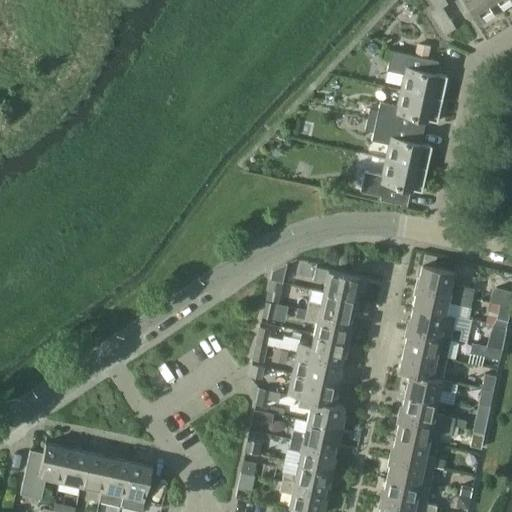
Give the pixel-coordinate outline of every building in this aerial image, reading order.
[(441,5),(442,6),(447,2),(445,0),(437,0),(432,3),(435,8),(441,5)] [(485,0),(464,0),(478,22),(493,12),(485,0)] [(441,5),(435,8),(430,12),(433,18),(444,10),(442,6),(441,5)] [(444,10),(433,18),(437,23),(448,16),(444,10)] [(448,16),(437,23),(440,28),(451,21),(448,16)] [(440,28),(444,34),(455,27),(451,21),(440,28)] [(418,43),(415,55),(426,57),(428,45),(418,43)] [(391,49),(386,69),(402,73),(399,88),(441,98),(446,75),(437,73),(437,72),(431,71),(434,59),(426,57),(415,55),(391,49)] [(377,109),(369,107),(367,118),(418,129),(421,118),(427,119),(436,121),(441,98),(399,88),(395,104),(379,100),(377,109)] [(387,142),(383,158),(426,167),(431,144),(422,142),(416,140),(418,129),(367,118),(364,128),(372,130),(371,139),(387,142)] [(421,190),(426,167),(383,158),(380,174),(364,170),(359,190),(403,199),(405,188),(411,189),(411,188),(421,190)] [(272,269),(270,279),(281,282),(287,261),(272,269)] [(416,280),(415,284),(471,296),(473,286),(452,282),(455,270),(422,263),(418,280),(416,280)] [(325,278),(322,290),(357,297),(359,285),(358,282),(359,275),(315,266),(313,276),(325,278)] [(265,300),(275,302),(278,303),(282,282),(281,282),(270,279),(268,287),(265,300)] [(416,289),(412,306),(455,315),(467,318),(470,305),(469,305),(471,296),(415,284),(415,289),(416,289)] [(510,305),(511,294),(511,290),(502,289),(495,287),(492,289),(490,300),(499,302),(510,305)] [(308,299),(306,308),(350,318),(351,312),(354,310),(357,297),(322,290),(320,301),(308,299)] [(271,317),(275,302),(265,300),(262,315),(271,317)] [(510,305),(499,302),(495,324),(505,326),(510,305)] [(297,306),(295,316),(316,320),(313,332),(347,339),(350,327),(348,324),(350,318),(306,308),(297,306)] [(407,322),(406,327),(450,336),(459,338),(461,329),(453,327),(455,315),(412,306),(409,323),(407,322)] [(489,332),(486,343),(501,346),(505,326),(495,324),(491,323),(489,332)] [(260,326),(256,342),(266,344),(269,328),(260,326)] [(407,331),(403,348),(446,357),(450,336),(406,327),(405,331),(407,331)] [(344,352),(347,339),(313,332),(311,344),(299,341),(297,350),(340,360),(342,354),(344,352)] [(262,360),(266,344),(256,342),(253,358),(262,360)] [(498,357),(501,346),(486,343),(483,354),(498,357)] [(441,379),(442,378),(446,357),(403,348),(400,365),(398,364),(397,369),(407,372),(441,379)] [(297,350),(292,372),(338,382),(341,369),(339,366),(340,360),(297,350)] [(249,375),(260,377),(263,366),(251,364),(249,375)] [(288,394),(300,396),(300,394),(332,401),(333,397),(335,395),(338,382),(292,372),(288,394)] [(452,380),(442,378),(441,379),(407,372),(406,375),(408,376),(404,392),(437,400),(440,387),(450,390),(452,380)] [(485,372),(481,387),(493,389),(496,375),(485,372)] [(259,387),(256,402),(265,404),(266,398),(277,401),(279,392),(259,387)] [(489,403),(493,389),(481,387),(478,401),(489,403)] [(399,409),(398,413),(453,425),(455,416),(435,412),(437,400),(404,392),(401,409),(399,409)] [(298,405),(309,407),(307,419),(341,426),(343,414),(342,411),(341,411),(343,404),(332,401),(300,394),(300,396),(298,405)] [(271,422),(273,413),(253,408),(251,417),(271,422)] [(399,418),(395,435),(428,442),(439,444),(441,432),(451,434),(453,425),(398,413),(397,417),(399,418)] [(292,428),(290,438),(334,447),(335,441),(338,439),(341,426),(307,419),(304,431),(292,428)] [(472,431),(469,445),(480,447),(483,433),(472,431)] [(426,454),(428,442),(395,435),(391,451),(390,451),(389,455),(434,465),(441,467),(443,459),(435,458),(436,456),(426,454)] [(333,453),(334,447),(290,438),(288,447),(300,450),(298,460),(332,468),(334,456),(333,453)] [(248,439),(247,443),(245,452),(257,455),(260,442),(248,439)] [(40,477),(58,481),(65,446),(45,441),(42,452),(29,449),(20,492),(41,497),(44,484),(40,477)] [(58,481),(79,486),(87,451),(65,446),(58,481)] [(108,455),(87,451),(79,486),(101,491),(108,455)] [(98,500),(120,505),(130,460),(108,455),(101,491),(98,500)] [(390,460),(386,477),(429,486),(434,465),(389,455),(388,460),(390,460)] [(243,459),(240,471),(252,474),(255,462),(243,459)] [(152,465),(130,460),(120,505),(142,510),(152,465)] [(328,484),(332,468),(298,460),(295,471),(285,468),(284,471),(283,470),(281,480),(325,489),(325,486),(328,484)] [(254,474),(252,474),(240,471),(237,487),(251,490),(254,474)] [(426,502),(429,486),(386,477),(382,494),(381,493),(380,498),(435,509),(436,505),(426,502)] [(325,496),(324,493),(325,489),(281,480),(279,490),(291,492),(288,504),(322,511),(325,496)] [(459,494),(460,494),(469,497),(471,486),(461,484),(459,494)] [(467,505),(469,497),(460,494),(458,503),(467,505)] [(434,511),(435,509),(380,498),(379,502),(380,502),(378,511),(434,511)]
